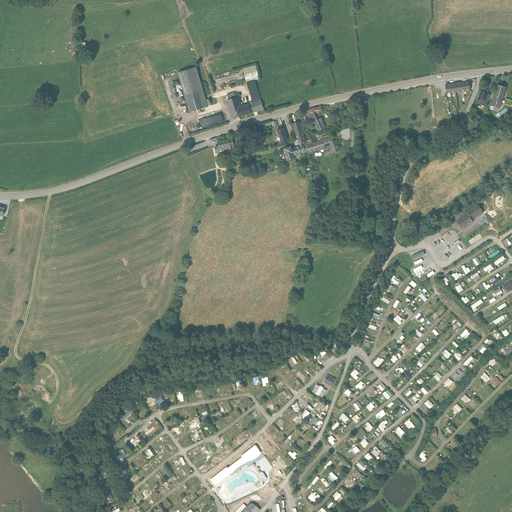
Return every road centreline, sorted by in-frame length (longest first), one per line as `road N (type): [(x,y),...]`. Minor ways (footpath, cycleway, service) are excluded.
road 1 (tertiary): [(5,196),(84,181),(309,104),(511,69)]
road 2 (track): [(57,384),(46,364),(15,355),(50,190)]
